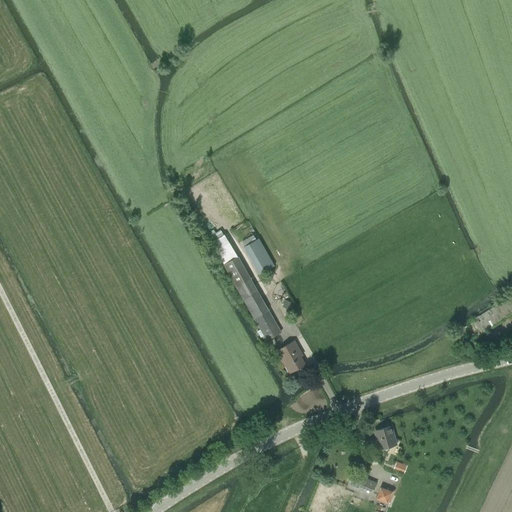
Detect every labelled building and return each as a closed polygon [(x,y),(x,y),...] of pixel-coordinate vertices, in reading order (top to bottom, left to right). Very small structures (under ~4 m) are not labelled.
[(206,230),(202,232),(208,241),(212,239),(211,238),(209,235),(206,230)] [(253,235),(242,241),(245,245),(255,239),(253,235)] [(281,332),(237,257),(223,265),(260,329),(264,336),(266,341),(281,332)] [(511,310),(511,294),(472,319),(481,333),(501,320),(500,318),(511,310)] [(285,300),(282,307),(288,309),(291,302),(285,300)] [(289,373),(304,365),(296,351),(299,350),(293,341),(277,350),(289,373)] [(380,449),(396,444),(390,426),(375,431),(380,449)] [(397,461),(394,468),(405,471),(407,464),(397,461)] [(370,495),(375,483),(352,474),(348,482),(355,484),(354,488),(370,495)] [(389,503),(394,490),(388,488),(387,489),(381,487),(377,498),(389,503)]
